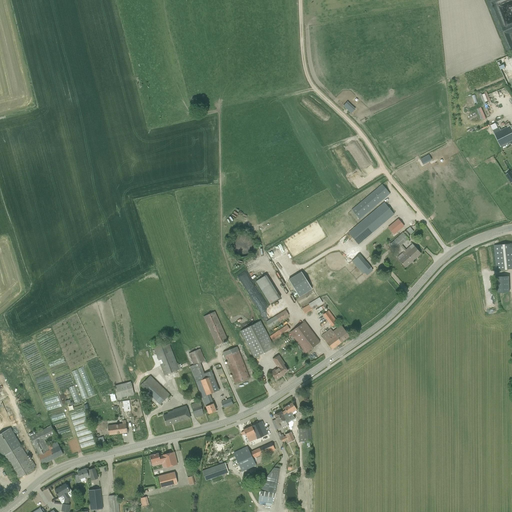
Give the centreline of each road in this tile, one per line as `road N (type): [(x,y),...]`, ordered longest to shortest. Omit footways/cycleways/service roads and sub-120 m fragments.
road 1 (secondary): [(1,511),(71,462),(251,410),(371,330),(449,253),(511,227)]
road 2 (track): [(301,0),(311,86),(361,133),(449,253)]
road 3 (track): [(195,115),(314,89)]
